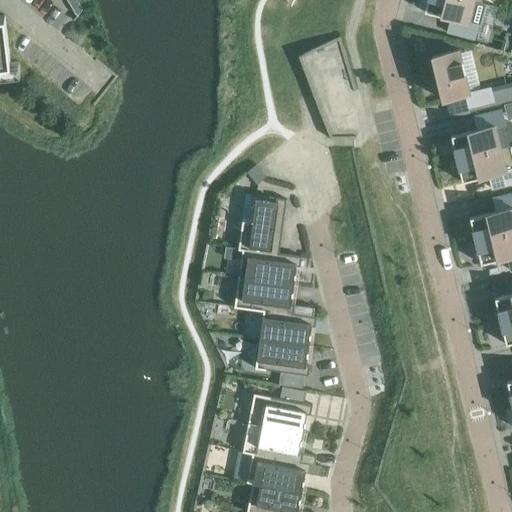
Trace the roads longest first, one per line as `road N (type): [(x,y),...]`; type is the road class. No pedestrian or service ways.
road 1 (residential): [(391,0),(384,25),(501,511)]
road 2 (residential): [(340,511),(338,482),(360,405),(298,150)]
road 3 (residential): [(4,0),(103,81)]
